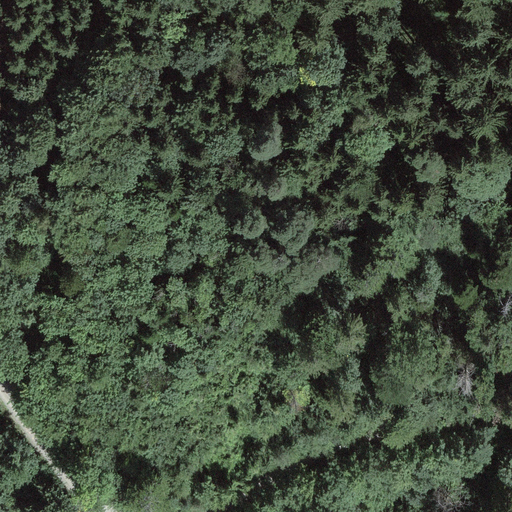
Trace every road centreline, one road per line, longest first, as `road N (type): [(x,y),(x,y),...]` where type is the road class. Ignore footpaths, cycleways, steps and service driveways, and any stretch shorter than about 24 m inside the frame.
road 1 (track): [(197,511),(385,423),(511,404)]
road 2 (track): [(337,0),(346,74),(376,134),(438,171),(500,167),(511,158)]
road 3 (track): [(0,388),(84,488),(123,511)]
